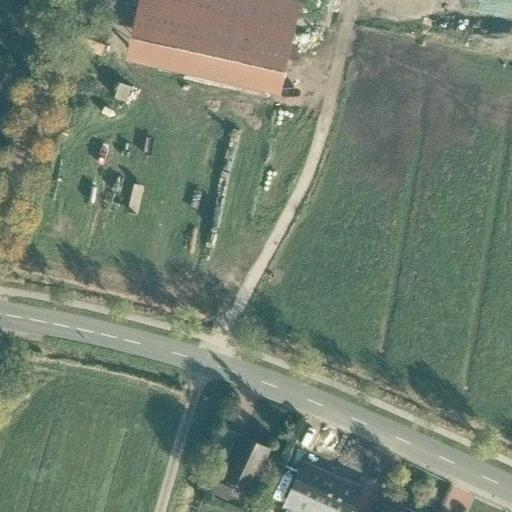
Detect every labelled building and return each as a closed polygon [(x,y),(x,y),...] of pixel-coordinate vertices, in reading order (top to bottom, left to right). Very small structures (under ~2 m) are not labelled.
[(147,0),(134,58),(285,91),(305,2),(298,0),(147,0)] [(109,33),(80,23),(72,45),(100,55),(109,33)] [(230,454),(239,431),(226,425),(216,448),(230,454)] [(248,491),(269,447),(243,435),(223,479),(235,485),(248,491)] [(303,464),(290,492),(330,511),(346,511),(357,491),(303,464)] [(228,499),(235,485),(223,479),(219,478),(212,491),(228,499)] [(380,511),(417,511),(386,499),(382,508),(380,511)]
